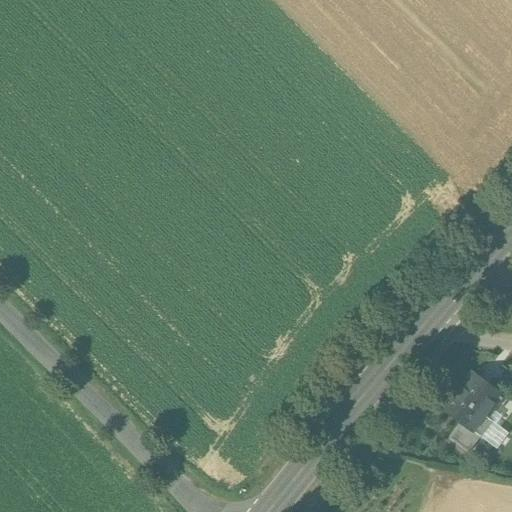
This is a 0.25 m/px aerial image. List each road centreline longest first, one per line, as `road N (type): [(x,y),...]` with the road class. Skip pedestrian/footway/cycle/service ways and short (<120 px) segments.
road 1 (tertiary): [(0,311),(203,511)]
road 2 (primary): [(430,324),(270,511)]
